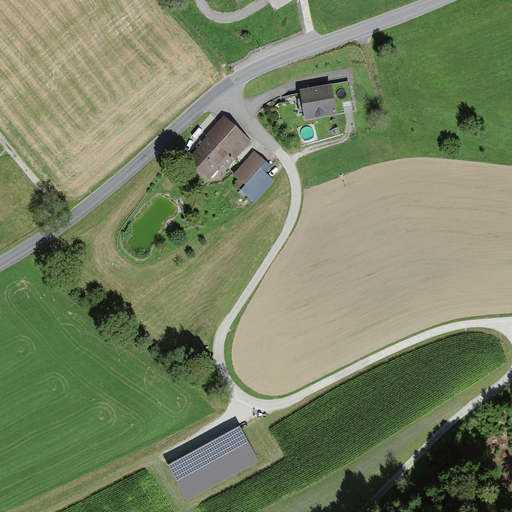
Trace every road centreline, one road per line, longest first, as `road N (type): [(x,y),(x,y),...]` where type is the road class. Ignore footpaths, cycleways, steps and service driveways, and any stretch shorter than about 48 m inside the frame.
road 1 (unclassified): [(218,90),(279,151),(296,199),(288,226),(220,336),(222,371),(243,397),(286,402),(442,329),(511,319)]
road 2 (tertiary): [(218,90),(71,219),(0,263)]
road 3 (tertiary): [(437,0),(262,65),(218,90)]
